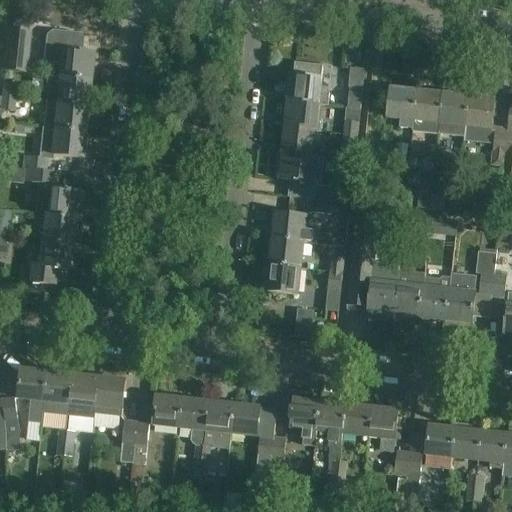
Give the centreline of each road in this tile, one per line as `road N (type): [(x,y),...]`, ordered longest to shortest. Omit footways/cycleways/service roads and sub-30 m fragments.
road 1 (residential): [(228,350),(256,0)]
road 2 (residential): [(132,0),(109,341)]
road 3 (residential): [(228,350),(511,381)]
road 4 (residential): [(511,16),(326,0)]
